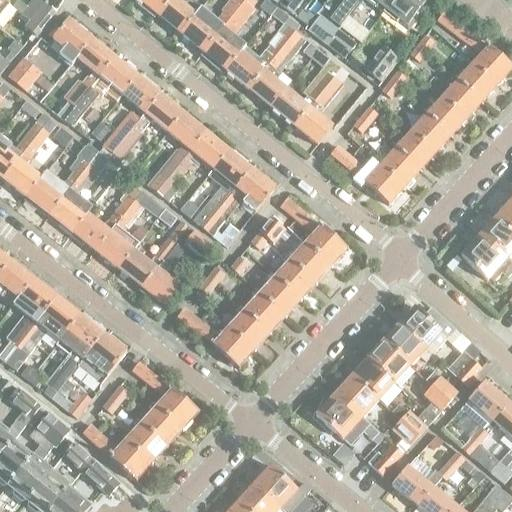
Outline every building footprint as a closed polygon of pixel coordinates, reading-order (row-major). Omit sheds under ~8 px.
[(0,0),(0,15),(8,6),(1,0),(0,0)] [(32,0),(21,15),(30,22),(41,31),(54,14),(37,0),(32,0)] [(146,9),(156,17),(170,0),(133,0),(131,2),(143,12),(146,9)] [(170,0),(156,17),(179,36),(200,10),(187,0),(170,0)] [(179,36),(201,54),(245,0),(233,0),(216,23),(200,10),(179,36)] [(223,76),(225,74),(225,73),(246,47),(234,38),(254,12),(251,9),(258,1),(256,0),(245,0),(201,54),(213,63),(210,66),(223,76)] [(283,0),(279,6),(292,16),(303,0),(283,0)] [(363,0),(382,15),(393,0),(363,0)] [(393,0),(382,15),(407,33),(417,20),(414,18),(427,1),(425,0),(393,0)] [(271,17),(276,10),(264,2),(258,9),(270,18),(271,17)] [(285,18),(276,10),(271,17),(281,24),(285,18)] [(478,54),(485,47),(443,14),(437,23),(478,54)] [(307,32),(325,47),(337,31),(319,17),(307,32)] [(248,92),(274,60),(295,34),(299,29),(289,21),(277,35),(279,36),(261,59),(246,47),(225,73),(225,74),(248,92)] [(35,38),(41,31),(30,22),(25,29),(35,38)] [(53,42),(64,51),(57,60),(70,70),(77,61),(76,61),(91,42),(68,23),(53,42)] [(356,45),(337,31),(325,47),(344,61),(356,45)] [(274,82),(278,77),(305,42),(295,34),(274,60),(248,92),(270,110),(286,91),(274,82)] [(424,38),(416,48),(421,52),(420,53),(424,57),(433,46),(425,38),(424,38)] [(7,65),(13,56),(20,47),(14,42),(6,51),(8,53),(2,62),(7,65)] [(76,61),(77,61),(91,74),(87,79),(94,85),(114,60),(91,42),(76,61)] [(302,54),(311,61),(318,52),(309,45),(302,54)] [(481,104),(496,88),(511,70),(511,69),(488,48),(472,66),(371,177),(336,148),(330,156),(364,185),(388,207),(419,173),(421,174),(421,173),(420,172),(450,139),(451,140),(452,139),(451,138),(480,105),(482,106),(483,105),(481,104)] [(421,52),(416,48),(409,58),(418,65),(424,57),(420,53),(421,52)] [(363,73),(379,85),(397,60),(381,49),(363,73)] [(319,68),(327,59),(318,52),(311,61),(319,68)] [(137,79),(114,60),(94,85),(74,110),(66,119),(66,120),(63,124),(70,128),(101,90),(99,89),(103,84),(109,88),(104,95),(117,105),(122,98),(137,79)] [(25,94),(25,93),(40,75),(23,61),(7,80),(25,94)] [(313,105),(309,110),(294,129),(317,148),(332,129),(318,118),(343,87),(340,85),(348,75),(341,70),(313,105)] [(380,93),(381,94),(390,101),(405,81),(396,74),(380,93)] [(74,110),(94,85),(87,79),(81,86),(78,83),(63,101),(74,110)] [(160,97),(137,79),(122,98),(144,117),(160,97)] [(0,102),(10,91),(2,84),(0,86),(0,102)] [(270,110),(294,129),(309,110),(286,91),(270,110)] [(183,116),(160,97),(144,117),(140,122),(112,157),(119,163),(151,123),(167,135),(183,116)] [(20,110),(33,120),(38,113),(25,103),(20,110)] [(377,116),(369,110),(368,109),(352,128),(362,136),(377,116)] [(101,148),(112,157),(140,122),(129,114),(101,148)] [(42,116),(15,151),(22,156),(49,121),(42,116)] [(205,134),(183,116),(167,135),(182,147),(177,153),(176,152),(161,171),(162,172),(158,178),(165,184),(205,134)] [(2,181),(25,199),(22,202),(23,202),(40,180),(25,168),(56,127),(49,121),(22,156),(2,181)] [(205,134),(165,184),(156,195),(171,205),(180,193),(174,188),(197,159),(213,172),(228,153),(205,134)] [(0,179),(2,181),(22,156),(15,151),(10,156),(6,153),(11,148),(0,139),(0,179)] [(34,212),(37,208),(48,217),(98,154),(87,147),(85,150),(84,149),(75,159),(77,160),(71,168),(74,171),(62,187),(45,174),(40,180),(23,202),(34,212)] [(228,153),(213,172),(229,185),(216,200),(214,198),(202,213),(204,215),(196,226),(203,231),(231,196),(236,190),(251,172),(228,153)] [(58,228),(70,239),(88,216),(92,210),(77,198),(83,190),(87,193),(109,164),(98,154),(48,217),(59,226),(58,228)] [(251,172),(236,190),(231,196),(240,204),(253,215),(274,190),(251,172)] [(114,229),(142,194),(132,186),(119,203),(121,205),(107,223),(114,229)] [(91,200),(96,204),(106,191),(102,188),(91,200)] [(95,254),(118,272),(134,252),(138,246),(120,232),(124,228),(128,230),(143,210),(141,208),(148,199),(142,194),(114,229),(110,234),(95,254)] [(240,204),(231,196),(203,231),(212,239),(240,204)] [(286,201),(279,209),(309,233),(316,225),(286,201)] [(511,202),(496,220),(511,234),(511,202)] [(175,220),(164,212),(159,218),(170,227),(175,220)] [(84,245),(95,254),(110,234),(88,216),(70,239),(82,247),(84,245)] [(511,234),(496,220),(480,237),(506,261),(511,253),(511,234)] [(270,221),(259,236),(267,243),(273,247),(284,233),(270,221)] [(180,224),(149,264),(157,270),(163,263),(188,230),(180,224)] [(320,227),(288,262),(211,347),(238,372),(239,371),(237,369),(253,352),(254,354),(255,353),(253,352),(268,336),(269,338),(270,337),(268,335),(283,319),(285,321),(285,320),(284,318),(298,302),(300,304),(301,303),(299,302),(314,285),(316,287),(316,286),(314,285),(329,269),(331,270),(332,270),(330,268),(345,251),(347,253),(348,252),(320,227)] [(163,263),(169,268),(185,248),(203,262),(213,250),(188,230),(163,263)] [(259,253),(267,243),(259,236),(250,246),(259,253)] [(511,265),(506,261),(480,237),(461,259),(488,283),(490,281),(493,284),(502,275),(507,280),(511,274),(511,265)] [(118,272),(141,290),(138,293),(139,293),(157,270),(149,264),(134,252),(118,272)] [(0,275),(10,263),(0,255),(0,275)] [(247,266),(239,260),(230,270),(238,277),(247,266)] [(1,298),(13,307),(33,281),(10,263),(0,275),(0,286),(6,291),(1,298)] [(162,312),(164,308),(179,289),(163,276),(169,268),(163,263),(157,270),(139,293),(162,312)] [(215,270),(198,291),(207,298),(223,276),(215,270)] [(56,299),(33,281),(13,307),(25,317),(30,310),(35,313),(30,319),(30,318),(0,356),(0,360),(5,364),(56,299)] [(56,299),(5,364),(16,373),(46,334),(59,344),(80,317),(56,299)] [(397,326),(431,357),(454,331),(430,310),(423,317),(413,308),(397,326)] [(184,310),(176,319),(208,343),(216,335),(184,310)] [(102,335),(80,317),(59,344),(56,347),(68,356),(45,386),(56,394),(57,393),(76,368),(102,335)] [(382,344),(409,368),(418,357),(425,363),(431,357),(397,326),(382,344)] [(101,386),(111,373),(126,353),(102,335),(76,368),(101,386)] [(366,361),(393,385),(409,368),(382,344),(366,361)] [(447,371),(464,387),(480,369),(463,353),(447,371)] [(351,378),(378,402),(393,385),(366,361),(351,378)] [(131,373),(162,397),(169,389),(138,365),(131,373)] [(44,377),(29,366),(21,377),(36,388),(44,377)] [(425,383),(431,388),(449,404),(456,396),(433,375),(425,383)] [(351,378),(335,396),(362,420),(378,402),(351,378)] [(0,392),(4,396),(11,387),(5,382),(0,387),(0,392)] [(492,423),(508,405),(484,384),(468,402),(492,423)] [(119,388),(102,409),(111,417),(128,396),(119,388)] [(441,412),(449,404),(431,388),(423,397),(441,412)] [(125,441),(150,465),(165,448),(167,450),(167,449),(166,448),(181,431),(182,433),(183,432),(181,431),(196,414),(198,416),(199,415),(171,390),(125,441)] [(0,459),(12,444),(27,425),(40,410),(17,391),(8,402),(23,414),(7,433),(0,426),(0,459)] [(57,393),(56,394),(51,400),(77,420),(91,401),(82,394),(73,405),(57,393)] [(362,420),(335,396),(316,417),(342,442),(344,439),(349,443),(357,433),(353,430),(362,420)] [(511,408),(508,405),(492,423),(511,440),(511,408)] [(44,413),(40,410),(27,425),(31,429),(44,413)] [(407,413),(400,422),(418,438),(426,429),(407,413)] [(39,448),(46,440),(58,425),(47,416),(28,439),(39,448)] [(418,438),(400,422),(391,431),(409,447),(418,438)] [(39,448),(30,459),(8,487),(13,491),(13,496),(21,502),(25,501),(26,501),(49,474),(38,465),(53,446),(56,449),(69,433),(58,425),(46,440),(39,448)] [(108,459),(116,450),(90,427),(83,436),(108,459)] [(475,442),(473,444),(477,448),(478,447),(478,446),(488,436),(480,430),(471,439),(475,442)] [(471,439),(460,450),(468,457),(477,448),(473,444),(475,442),(471,439)] [(152,466),(150,465),(125,441),(116,450),(108,459),(135,484),(136,484),(134,482),(150,465),(151,467),(152,466)] [(6,485),(8,487),(30,459),(12,444),(0,459),(0,485),(2,487),(6,485)] [(477,448),(468,457),(490,475),(499,464),(478,446),(478,447),(477,448)] [(81,473),(89,462),(73,447),(63,457),(81,473)] [(382,477),(401,455),(393,447),(382,459),(377,454),(368,464),(382,477)] [(452,467),(450,469),(454,473),(464,461),(457,454),(448,464),(452,467)] [(89,462),(81,473),(108,498),(118,487),(89,462)] [(452,467),(448,464),(437,475),(445,482),(454,473),(450,469),(452,467)] [(511,481),(511,474),(499,464),(490,475),(506,489),(511,481)] [(269,467),(252,486),(279,511),(280,511),(291,511),(303,498),(269,467)] [(391,487),(416,508),(431,488),(406,468),(391,487)] [(48,511),(68,489),(73,482),(64,475),(59,482),(49,474),(26,501),(28,503),(27,508),(32,511),(48,511)] [(277,511),(279,511),(252,486),(236,504),(244,511),(277,511)] [(474,511),(496,511),(497,511),(508,498),(504,496),(495,487),(474,511)] [(421,511),(453,511),(456,509),(431,488),(416,508),(421,511)] [(86,511),(91,506),(68,489),(48,511),(86,511)] [(497,511),(498,511),(504,511),(511,503),(511,501),(508,498),(497,511)]
